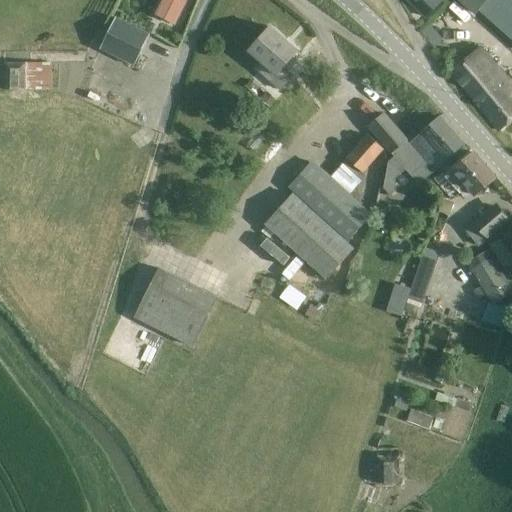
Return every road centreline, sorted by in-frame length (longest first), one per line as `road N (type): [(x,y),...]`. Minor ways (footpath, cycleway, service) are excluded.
road 1 (residential): [(298,0),(425,79)]
road 2 (unclassified): [(511,179),(425,79)]
